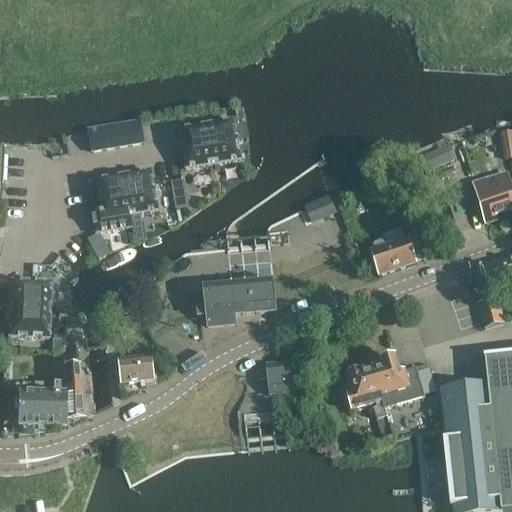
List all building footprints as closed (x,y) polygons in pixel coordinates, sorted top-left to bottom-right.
[(101,129),(88,131),(89,136),(92,154),(105,152),(118,150),(131,147),(144,145),(141,125),(140,123),(127,125),(114,127),(101,129)] [(235,123),(207,128),(214,167),(241,163),(235,123)] [(207,128),(180,132),(186,172),(214,167),(207,128)] [(159,213),(152,174),(124,179),(131,218),(159,213)] [(511,193),(507,175),(473,185),(478,200),(451,208),(459,234),(511,218),(511,193)] [(131,218),(124,179),(97,183),(102,214),(92,216),(95,236),(132,230),(130,218),(131,218)] [(409,180),(395,185),(401,202),(416,196),(409,180)] [(177,209),(190,206),(186,181),(173,183),(177,209)] [(305,209),(312,227),(337,216),(329,198),(305,209)] [(409,243),(371,256),(379,279),(417,266),(409,243)] [(511,260),(483,269),(490,294),(511,287),(511,260)] [(206,314),(208,330),(236,327),(236,319),(277,315),(274,283),(272,283),(272,285),(260,286),(260,284),(259,284),(259,286),(253,287),(247,288),(247,285),(245,286),(245,288),(233,289),(233,287),(231,287),(232,289),(204,292),(206,314)] [(9,308),(9,312),(49,314),(50,286),(10,284),(9,308)] [(478,305),(483,324),(485,330),(505,325),(498,300),(478,305)] [(9,313),(8,340),(48,342),(49,314),(9,312),(9,313)] [(101,464),(118,456),(105,340),(88,342),(100,448),(101,464)] [(441,392),(454,511),(511,511),(511,358),(485,361),(487,387),(441,392)] [(382,368),(370,371),(386,420),(388,419),(386,411),(425,399),(416,371),(401,375),(396,360),(381,365),(382,368)] [(151,362),(119,366),(122,388),(154,384),(151,362)] [(295,365),(266,368),(267,371),(267,372),(268,382),(269,398),(270,398),(289,396),(298,395),(295,365)] [(66,369),(63,370),(63,386),(63,389),(64,400),(64,422),(86,419),(83,395),(82,395),(78,367),(66,369)] [(386,420),(370,371),(361,374),(355,373),(350,378),(347,378),(351,391),(346,392),(352,413),(376,406),(377,411),(374,412),(377,422),(378,422),(382,435),(392,432),(388,419),(386,420)] [(18,397),(18,428),(64,428),(64,422),(64,400),(63,389),(63,386),(52,386),(52,397),(18,397)] [(243,417),(244,427),(245,427),(244,425),(246,425),(246,427),(258,425),(258,424),(260,424),(260,425),(266,425),(272,424),(272,422),(273,422),(273,424),(285,422),(285,421),(287,421),(287,422),(286,412),(243,417)]
